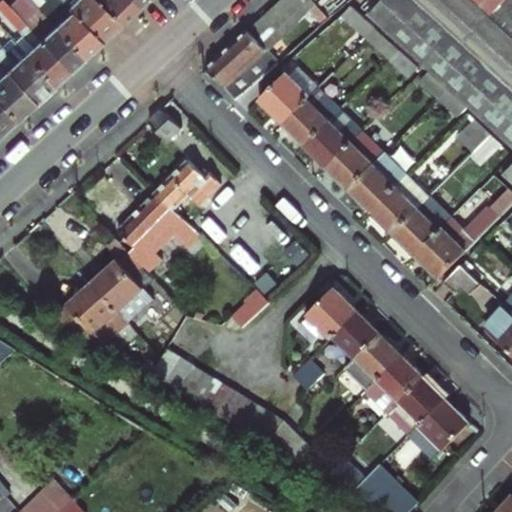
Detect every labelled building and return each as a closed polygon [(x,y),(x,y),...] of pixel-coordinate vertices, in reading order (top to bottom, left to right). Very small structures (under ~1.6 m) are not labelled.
[(33,47),(25,54),(54,86),(69,72),(2,0),(0,2),(0,9),(22,34),(33,47)] [(102,42),(60,0),(42,0),(47,5),(39,12),(83,59),(102,42)] [(60,0),(102,42),(121,25),(96,0),(60,0)] [(96,0),(121,25),(138,8),(130,0),(96,0)] [(279,0),(265,14),(283,35),(307,13),(317,4),(313,0),(279,0)] [(430,71),(449,88),(468,107),(472,109),(511,147),(511,0),(382,0),(369,15),(430,71)] [(317,4),(307,13),(320,26),(329,18),(317,4)] [(352,5),(343,15),(368,37),(377,28),(352,5)] [(283,35),(265,14),(248,29),(267,50),(283,35)] [(377,28),(368,37),(391,59),(400,49),(377,28)] [(209,66),(238,98),(278,63),(267,50),(248,29),(209,66)] [(13,42),(25,54),(33,47),(22,34),(13,42)] [(11,39),(2,47),(5,50),(13,42),(11,39)] [(0,63),(36,103),(54,86),(25,54),(13,42),(5,50),(2,47),(0,44),(0,63)] [(400,49),(391,59),(411,77),(419,67),(400,49)] [(0,102),(17,120),(36,103),(0,63),(0,102)] [(283,122),(312,94),(288,70),(260,99),(283,122)] [(449,88),(430,71),(421,81),(439,97),(449,88)] [(305,145),(341,109),(318,87),(312,94),(283,122),(305,145)] [(449,88),(439,97),(460,116),(468,107),(449,88)] [(0,135),(17,120),(0,102),(0,135)] [(164,107),(150,120),(170,139),(183,127),(164,107)] [(327,166),(362,131),(341,109),(305,145),(327,166)] [(471,156),(492,134),(477,120),(447,150),(452,155),(443,164),(452,173),(471,156)] [(327,166),(350,187),(384,152),(362,131),(327,166)] [(492,134),(471,156),(481,166),(502,144),(492,134)] [(350,187),(372,210),(407,175),(384,152),(350,187)] [(189,159),(155,193),(173,210),(175,208),(187,196),(195,205),(203,197),(206,200),(222,184),(210,171),(206,175),(189,159)] [(511,165),(503,174),(511,182),(511,165)] [(394,231),(429,196),(407,175),(372,210),(394,231)] [(136,245),(131,249),(152,272),(162,262),(157,257),(191,223),(175,208),(173,210),(155,193),(119,229),(136,245)] [(416,253),(453,217),(431,195),(429,196),(394,231),(416,253)] [(440,277),(506,211),(493,199),(465,228),(453,217),(416,253),(440,277)] [(120,258),(94,281),(121,310),(146,287),(120,258)] [(461,264),(445,279),(457,292),(463,286),(471,294),(482,283),(461,264)] [(103,344),(130,320),(121,310),(94,281),(56,316),(103,344)] [(334,336),(359,310),(336,287),(310,312),(334,336)] [(271,302),(259,289),(232,314),(244,327),(271,302)] [(511,351),(511,309),(506,304),(485,327),(511,351)] [(359,310),(334,336),(356,358),(382,332),(359,310)] [(356,358),(347,366),(369,388),(403,353),(382,332),(356,358)] [(154,374),(167,381),(182,356),(169,348),(154,374)] [(426,376),(403,353),(369,388),(367,390),(389,412),(426,376)] [(182,356),(167,381),(179,389),(195,364),(182,356)] [(326,371),(312,357),(294,376),(308,390),(326,371)] [(179,389),(192,396),(208,371),(195,364),(179,389)] [(206,405),(221,379),(208,371),(192,396),(206,405)] [(389,412),(411,434),(448,397),(426,376),(389,412)] [(206,405),(219,413),(234,387),(221,379),(206,405)] [(232,421),(247,395),(234,387),(219,413),(232,421)] [(232,421),(245,428),(260,403),(247,395),(232,421)] [(448,397),(411,434),(435,458),(472,421),(448,397)] [(258,436),(274,411),(260,403),(245,428),(258,436)] [(271,444),(286,418),(274,411),(258,436),(271,444)] [(271,444),(298,460),(310,448),(313,445),(286,418),(271,444)] [(298,460),(316,471),(325,462),(310,448),(298,460)] [(329,473),(355,490),(368,477),(347,455),(329,473)] [(215,470),(198,460),(193,469),(210,479),(215,470)] [(368,477),(355,490),(389,511),(409,511),(420,500),(382,464),(368,477)] [(250,491),(237,482),(233,489),(246,497),(250,491)] [(225,492),(219,499),(234,511),(240,504),(225,492)] [(60,511),(61,511),(44,493),(23,511),(60,511)] [(511,511),(511,494),(496,511),(511,511)] [(81,511),(84,510),(74,499),(61,511),(60,511),(81,511)]
